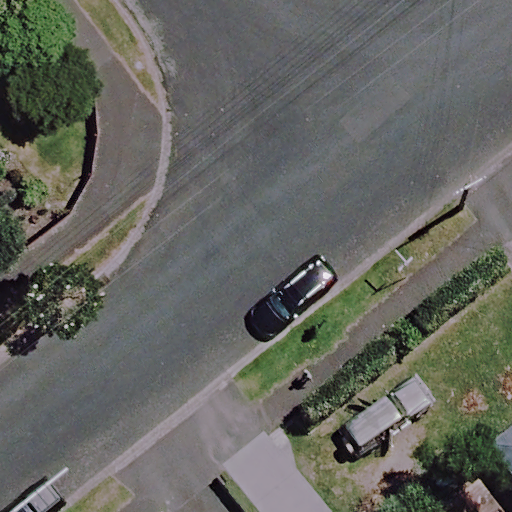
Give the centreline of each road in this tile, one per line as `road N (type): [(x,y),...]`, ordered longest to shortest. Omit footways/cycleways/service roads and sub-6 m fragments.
road 1 (residential): [(364,169),(0,459)]
road 2 (residential): [(227,0),(364,169)]
road 3 (residential): [(511,50),(364,169)]
